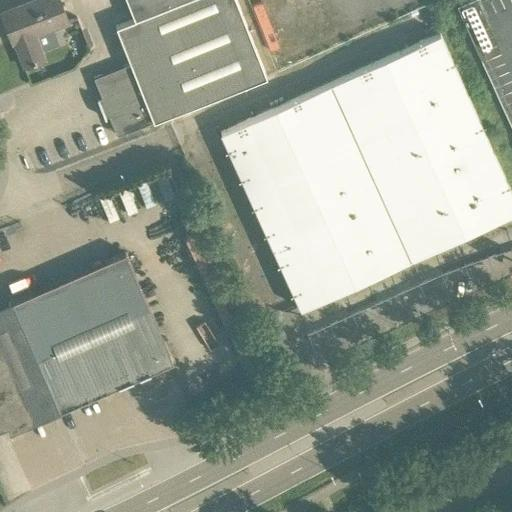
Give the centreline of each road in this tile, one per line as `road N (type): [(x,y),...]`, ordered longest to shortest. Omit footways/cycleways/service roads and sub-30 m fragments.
road 1 (secondary): [(511,319),(128,511)]
road 2 (secondary): [(219,511),(511,363)]
